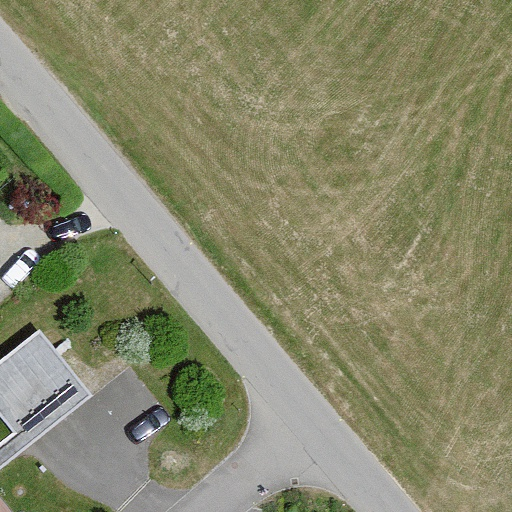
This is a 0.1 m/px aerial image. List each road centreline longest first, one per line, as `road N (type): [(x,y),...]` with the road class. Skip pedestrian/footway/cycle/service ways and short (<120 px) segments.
road 1 (unclassified): [(299,406),(0,63)]
road 2 (residential): [(299,406),(182,511)]
road 3 (unclassified): [(392,511),(299,406)]
